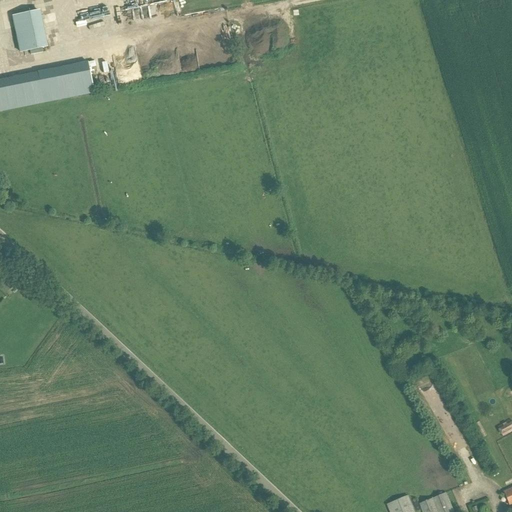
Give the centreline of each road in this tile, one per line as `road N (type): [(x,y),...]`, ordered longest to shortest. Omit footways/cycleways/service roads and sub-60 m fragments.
road 1 (unclassified): [(301,511),(17,256)]
road 2 (unknown): [(71,46),(214,16)]
